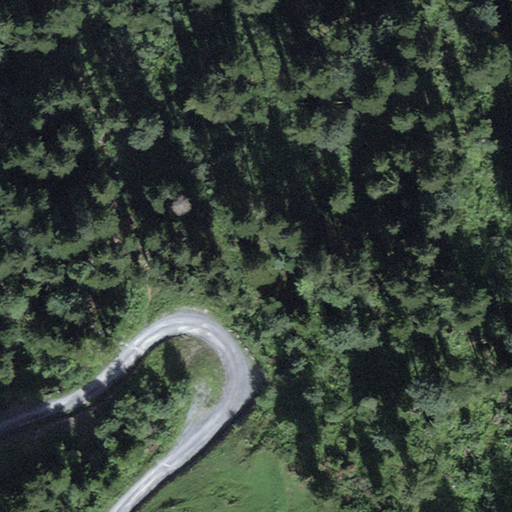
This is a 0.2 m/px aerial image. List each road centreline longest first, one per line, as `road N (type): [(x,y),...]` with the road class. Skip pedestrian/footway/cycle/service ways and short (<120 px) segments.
road 1 (track): [(117,511),(196,447),(239,398),(232,357),(207,330),(189,321),(167,328)]
road 2 (track): [(167,328),(66,405),(0,429)]
